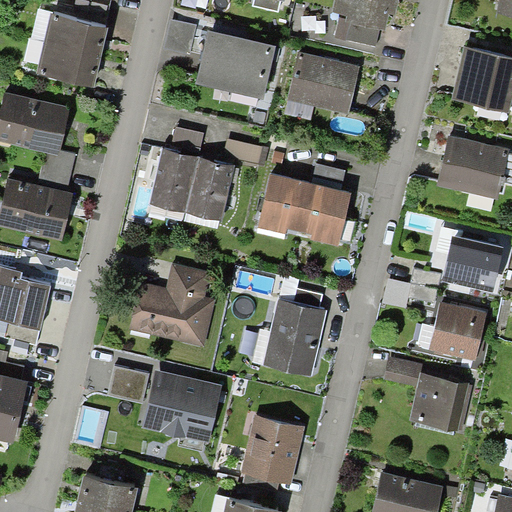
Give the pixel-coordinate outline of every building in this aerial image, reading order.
[(344,12),(343,15),(351,17),(380,24),(383,24),(387,9),(395,11),(397,0),(331,0),(330,9),(344,12)] [(106,47),(113,18),(59,5),(52,34),(106,47)] [(347,36),(376,43),(380,24),(351,17),(347,36)] [(170,19),(164,49),(190,54),(196,24),(170,19)] [(208,30),(195,84),(263,99),(275,46),(208,30)] [(99,76),(106,47),(52,34),(45,63),(99,76)] [(511,67),(511,53),(468,43),(458,86),(505,97),(511,67)] [(298,46),(287,96),(348,110),(359,59),(298,46)] [(69,102),(3,87),(0,99),(0,133),(58,147),(69,102)] [(504,148),(451,135),(441,175),(494,188),(504,148)] [(160,144),(148,199),(184,206),(195,151),(160,144)] [(45,147),(38,178),(67,184),(74,153),(45,147)] [(195,151),(184,206),(219,214),(230,158),(195,151)] [(286,223),(296,225),(307,179),(267,170),(256,222),(285,228),(286,223)] [(66,234),(75,189),(13,177),(4,221),(66,234)] [(306,232),(336,239),(347,187),(307,179),(296,225),(307,228),(306,232)] [(500,243),(454,232),(445,266),(491,277),(500,243)] [(0,312),(43,323),(56,279),(23,272),(26,266),(0,260),(0,312)] [(209,269),(170,261),(166,282),(139,276),(128,326),(203,342),(213,297),(203,295),(209,269)] [(441,272),(413,265),(406,296),(434,302),(441,272)] [(264,362),(311,373),(325,307),(278,296),(264,362)] [(483,309),(442,300),(433,340),(474,349),(483,309)] [(8,317),(4,335),(36,343),(40,324),(8,317)] [(390,353),(385,375),(416,382),(421,360),(390,353)] [(115,361),(108,391),(143,399),(150,369),(115,361)] [(217,381),(157,368),(146,419),(205,433),(217,381)] [(467,381),(422,371),(413,412),(458,421),(467,381)] [(0,440),(13,443),(28,381),(0,374),(0,440)] [(239,469),(288,481),(303,423),(253,411),(239,469)] [(67,511),(124,511),(131,482),(77,470),(67,511)] [(430,511),(437,483),(385,471),(376,511),(381,511),(430,511)] [(511,511),(511,495),(497,492),(493,511),(511,511)] [(274,511),(275,506),(220,495),(216,511),(274,511)]
